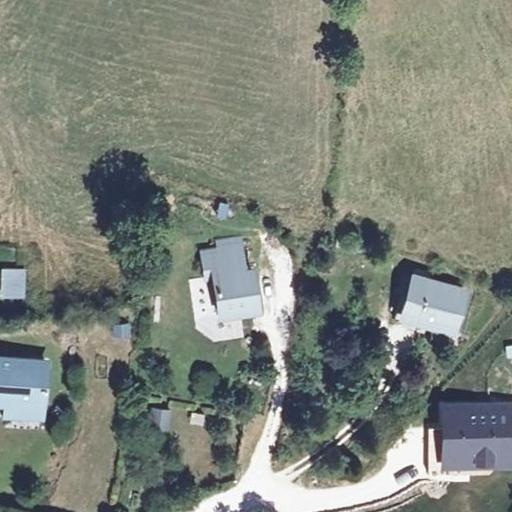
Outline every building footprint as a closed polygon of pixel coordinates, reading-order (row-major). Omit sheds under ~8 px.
[(243,226),(220,228),(221,242),(244,240),(243,226)] [(245,272),(244,240),(221,242),(203,242),(203,263),(215,262),(218,303),(255,301),(254,272),(245,272)] [(456,330),(470,291),(417,274),(411,292),(403,290),(395,315),(432,329),(434,322),(456,330)] [(0,402),(8,404),(7,411),(41,415),(46,365),(0,359),(0,402)] [(151,407),(147,428),(168,432),(173,411),(151,407)]
